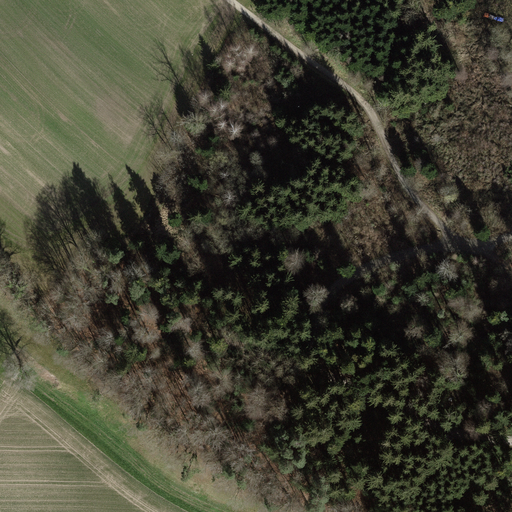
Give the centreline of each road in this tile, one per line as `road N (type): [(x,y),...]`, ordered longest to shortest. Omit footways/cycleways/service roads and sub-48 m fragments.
road 1 (track): [(511,440),(448,429),(359,393),(336,377),(318,348),(318,315),(345,280),(394,257),(464,242)]
road 2 (track): [(227,0),(355,92),(413,196),(450,234),(511,266)]
